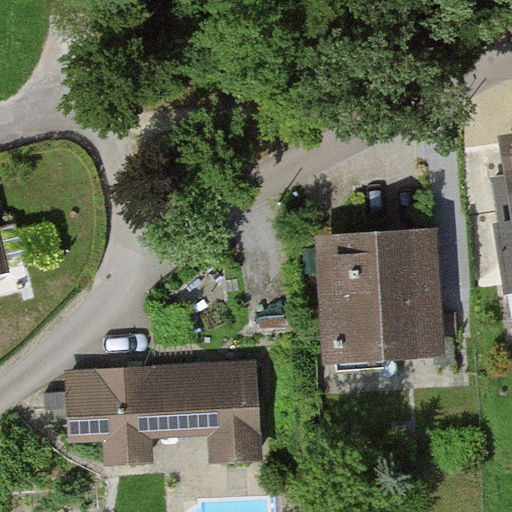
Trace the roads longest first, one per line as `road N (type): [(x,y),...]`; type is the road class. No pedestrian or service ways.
road 1 (residential): [(511,61),(487,66),(147,255)]
road 2 (residential): [(0,123),(58,107),(91,130),(120,166),(147,255)]
road 3 (residential): [(147,255),(51,357),(0,394)]
